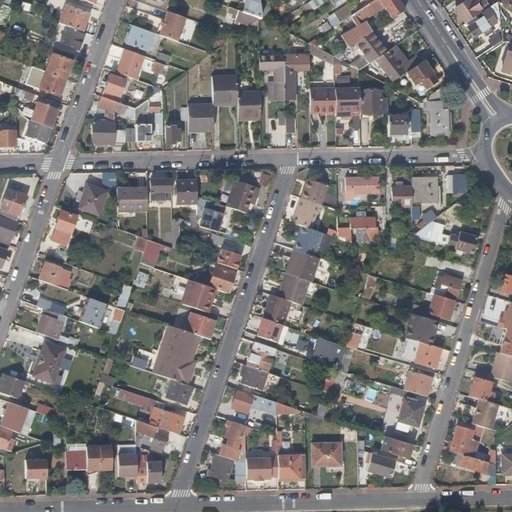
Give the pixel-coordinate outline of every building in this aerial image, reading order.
[(258,0),(245,0),(241,11),(261,18),(259,1),(258,0)] [(269,0),(261,0),(259,1),(261,18),(272,11),(269,0)] [(296,0),(289,0),(275,6),(278,14),(299,5),(296,0)] [(378,0),(374,0),(368,4),(375,14),(384,8),(378,0)] [(396,0),(378,0),(384,8),(391,19),(404,11),(396,0)] [(474,0),(473,1),(471,0),(467,0),(456,8),(466,23),(467,23),(473,19),(483,13),(486,10),(480,3),(477,0),(474,0)] [(487,0),(484,0),(480,3),(486,10),(492,6),(487,0)] [(483,13),(485,16),(476,22),(473,19),(467,23),(469,26),(469,27),(476,38),(485,32),(488,36),(495,31),(491,27),(499,22),(497,19),(501,17),(499,2),(492,6),(486,10),(483,13)] [(27,12),(29,5),(20,3),(18,10),(27,12)] [(368,4),(355,13),(361,22),(375,14),(368,4)] [(333,13),(334,15),(326,20),(331,28),(352,15),(346,5),(333,13)] [(89,14),(65,6),(58,23),(66,26),(82,31),(89,14)] [(227,13),(236,16),(235,21),(250,26),(258,20),(261,18),(241,11),(229,7),(227,13)] [(1,10),(0,12),(0,17),(8,22),(11,16),(5,14),(5,12),(1,10)] [(185,18),(168,12),(159,35),(160,36),(176,41),(185,18)] [(371,32),(365,21),(341,36),(348,47),(371,32)] [(325,22),(317,27),(321,33),(329,29),(325,22)] [(232,29),(222,25),(220,30),(230,34),(232,29)] [(82,31),(66,26),(60,43),(77,49),(84,32),(82,31)] [(132,26),(126,43),(149,51),(149,50),(154,52),(160,36),(159,35),(132,26)] [(294,36),(283,30),(284,39),(293,41),(294,36)] [(503,32),(493,38),(498,45),(504,41),(503,32)] [(368,38),(357,47),(365,58),(352,66),(359,70),(375,59),(382,55),(368,38)] [(316,39),(308,44),(320,50),(326,46),(316,39)] [(511,43),(503,71),(511,74),(511,43)] [(308,44),(309,52),(334,65),(334,63),(334,57),(320,50),(308,44)] [(143,56),(126,50),(117,73),(135,80),(143,56)] [(382,55),(375,59),(391,81),(406,72),(410,69),(405,63),(401,66),(389,50),(382,55)] [(174,58),(158,52),(155,60),(171,66),(174,58)] [(72,61),(51,54),(45,71),(66,78),(72,61)] [(284,55),(284,69),(284,99),(295,99),(295,70),(309,70),(309,55),(284,55)] [(270,57),(259,57),(259,71),(271,70),(270,57)] [(425,60),(410,69),(406,72),(415,86),(421,82),(426,89),(439,81),(435,76),(429,81),(427,78),(433,73),(425,60)] [(164,65),(155,62),(152,72),(160,75),(161,74),(164,65)] [(274,82),(268,82),(268,100),(284,99),(284,69),(274,70),(274,82)] [(30,73),(26,84),(59,96),(66,78),(45,71),(43,78),(30,73)] [(125,80),(110,74),(102,96),(117,102),(125,80)] [(237,75),(212,76),(212,106),(237,105),(237,92),(237,75)] [(34,94),(15,87),(16,96),(31,101),(34,94)] [(334,88),(309,88),(310,113),(335,113),(335,111),(334,89),(334,88)] [(424,111),(429,111),(430,136),(449,136),(449,132),(449,114),(448,109),(443,109),(442,101),(441,101),(441,88),(420,102),(420,105),(423,106),(424,111)] [(162,99),(162,89),(148,99),(148,102),(160,101),(162,99)] [(359,89),(334,89),(335,111),(351,111),(351,112),(360,113),(359,91),(359,89)] [(381,91),(359,91),(360,113),(387,113),(387,98),(381,98),(381,91)] [(259,92),(237,92),(237,105),(238,121),(260,120),(259,92)] [(101,96),(97,107),(108,110),(108,112),(108,116),(107,119),(114,120),(114,113),(115,112),(116,112),(135,119),(135,109),(117,102),(102,96),(101,96)] [(148,99),(135,109),(135,119),(135,120),(149,120),(149,112),(148,102),(148,99)] [(160,101),(148,102),(149,112),(160,112),(160,101)] [(57,110),(37,102),(30,120),(51,127),(57,110)] [(187,107),(187,108),(188,121),(188,131),(213,131),(212,106),(187,107)] [(405,116),(387,116),(388,134),(405,134),(405,116)] [(285,118),(285,120),(285,133),(296,133),(295,118),(285,118)] [(51,127),(30,120),(25,135),(45,143),(51,127)] [(94,122),(93,122),(92,141),(95,143),(101,143),(107,143),(113,144),(114,130),(114,122),(106,122),(100,122),(94,122)] [(135,125),(135,128),(135,141),(150,141),(150,125),(135,125)] [(175,125),(165,125),(165,143),(175,143),(175,141),(180,141),(179,129),(175,129),(175,125)] [(125,128),(125,131),(125,142),(135,142),(135,141),(135,128),(125,128)] [(15,130),(0,130),(0,145),(16,146),(15,130)] [(125,131),(114,130),(113,144),(125,144),(125,142),(125,131)] [(260,172),(257,183),(263,185),(266,174),(260,172)] [(462,175),(453,175),(453,191),(462,190),(462,175)] [(378,177),(345,177),(345,200),(366,200),(366,194),(379,194),(378,177)] [(411,178),(411,186),(411,202),(437,202),(437,205),(440,205),(440,193),(437,193),(436,186),(436,178),(411,178)] [(171,179),(149,179),(149,201),(165,200),(165,193),(171,193),(171,179)] [(327,186),(306,179),(300,197),(319,204),(321,205),(327,186)] [(196,180),(175,181),(176,204),(197,204),(197,196),(196,180)] [(259,189),(235,180),(226,206),(246,213),(248,207),(250,202),(254,204),(259,189)] [(107,191),(87,183),(78,208),(98,216),(107,191)] [(397,186),(390,186),(391,207),(411,207),(411,202),(411,186),(403,186),(397,186)] [(146,187),(116,188),(117,212),(147,212),(146,187)] [(26,195),(7,189),(0,208),(1,209),(0,213),(0,215),(16,221),(18,216),(19,216),(26,195)] [(197,204),(197,213),(197,228),(212,233),(216,234),(224,206),(197,196),(197,204)] [(319,204),(300,197),(291,222),(301,226),(311,229),(319,204)] [(76,216),(61,211),(50,240),(65,245),(76,216)] [(0,236),(11,240),(18,222),(16,221),(0,215),(0,236)] [(375,216),(349,217),(349,229),(356,229),(356,239),(355,244),(370,249),(370,235),(374,235),(375,226),(375,216)] [(437,217),(432,221),(443,225),(445,219),(437,217)] [(443,225),(432,221),(412,236),(447,247),(472,255),(477,237),(460,232),(458,237),(450,234),(449,236),(440,234),(443,225)] [(386,224),(386,228),(387,246),(387,250),(396,250),(395,224),(386,224)] [(311,229),(301,226),(293,249),(314,256),(316,249),(327,253),(333,236),(311,229)] [(216,234),(212,233),(209,243),(221,247),(222,245),(225,237),(216,234)] [(347,233),(345,233),(345,240),(355,244),(356,239),(351,238),(352,235),(347,234),(347,233)] [(0,236),(0,242),(9,245),(11,240),(0,236)] [(147,239),(139,237),(135,249),(140,251),(143,252),(147,240),(147,239)] [(153,242),(147,240),(143,252),(143,254),(147,255),(148,252),(149,252),(153,242)] [(387,246),(379,246),(379,252),(387,255),(387,250),(387,246)] [(229,252),(221,249),(217,262),(237,269),(241,256),(236,254),(229,252)] [(314,256),(293,249),(285,273),(309,281),(312,282),(319,258),(314,256)] [(377,251),(375,251),(368,275),(374,276),(381,254),(377,252),(377,251)] [(72,272),(44,262),(38,279),(67,290),(71,280),(69,279),(72,272)] [(235,273),(216,267),(210,286),(228,292),(235,273)] [(309,281),(285,273),(277,297),(299,304),(301,305),(309,281)] [(145,276),(136,274),(133,285),(142,288),(145,276)] [(511,275),(505,274),(499,291),(510,294),(511,289),(511,275)] [(374,276),(368,275),(361,298),(369,301),(375,277),(374,276)] [(439,290),(441,284),(448,286),(446,292),(446,295),(455,298),(461,280),(444,275),(443,277),(437,275),(433,288),(439,290)] [(214,289),(191,281),(182,304),(206,312),(214,289)] [(132,287),(124,284),(121,292),(129,295),(132,287)] [(129,295),(121,292),(119,299),(127,302),(127,301),(129,295)] [(424,299),(431,301),(427,314),(449,320),(454,301),(426,292),(424,299)] [(270,294),(266,307),(262,318),(287,326),(290,318),(297,320),(300,311),(297,310),(299,304),(277,297),(270,294)] [(484,307),(495,311),(498,299),(487,296),(484,307)] [(53,302),(40,297),(37,306),(44,308),(50,310),(53,302)] [(87,297),(83,308),(81,313),(79,321),(99,328),(107,304),(87,297)] [(127,302),(119,299),(116,307),(117,308),(124,310),(125,309),(127,302)] [(127,301),(127,302),(125,309),(131,312),(133,304),(127,301)] [(421,306),(406,301),(403,311),(410,313),(418,315),(421,306)] [(504,318),(498,317),(495,326),(507,329),(511,330),(511,302),(508,301),(504,318)] [(44,308),(42,313),(64,322),(66,316),(50,310),(44,308)] [(124,310),(117,308),(109,331),(116,334),(124,310)] [(64,322),(42,313),(36,332),(77,347),(79,340),(70,336),(69,338),(60,334),(64,322)] [(215,321),(190,313),(184,331),(199,336),(210,339),(215,321)] [(418,315),(410,313),(403,337),(420,342),(440,348),(444,338),(434,334),(437,321),(418,315)] [(287,326),(262,318),(256,335),(276,342),(279,334),(284,336),(287,326)] [(364,326),(353,322),(350,332),(359,335),(361,336),(364,326)] [(184,331),(169,325),(159,355),(153,373),(172,379),(183,383),(191,360),(199,336),(184,331)] [(511,330),(507,329),(500,354),(511,356),(511,330)] [(359,335),(350,332),(348,340),(357,343),(359,335)] [(336,343),(319,337),(313,355),(328,360),(326,365),(334,368),(339,370),(341,362),(330,358),(336,343)] [(65,349),(45,342),(32,375),(52,383),(65,349)] [(275,349),(254,342),(246,365),(267,372),(275,349)] [(440,348),(420,342),(415,362),(435,368),(440,348)] [(353,349),(346,347),(341,362),(339,370),(347,372),(353,349)] [(143,359),(133,356),(129,365),(153,373),(159,355),(146,351),(143,359)] [(497,353),(496,357),(511,361),(511,356),(500,354),(497,353)] [(511,376),(511,361),(496,357),(490,377),(510,382),(511,376)] [(114,360),(107,358),(99,381),(104,383),(113,386),(115,378),(108,375),(114,360)] [(194,362),(191,360),(183,383),(187,384),(194,362)] [(246,365),(242,377),(240,383),(262,390),(268,372),(267,372),(246,365)] [(330,380),(325,378),(321,390),(331,393),(334,384),(339,370),(334,368),(330,380)] [(432,377),(408,370),(402,389),(427,396),(432,377)] [(24,381),(4,374),(0,386),(0,392),(18,398),(24,381)] [(491,382),(473,377),(468,395),(479,398),(486,400),(491,382)] [(183,383),(172,379),(165,397),(186,404),(192,386),(187,384),(183,383)] [(354,381),(346,379),(342,391),(350,393),(354,381)] [(104,383),(99,381),(95,393),(99,394),(104,383)] [(341,386),(334,384),(331,393),(338,396),(341,386)] [(120,389),(118,397),(136,402),(147,405),(149,398),(120,389)] [(253,395),(237,390),(232,407),(247,412),(249,404),(251,399),(253,395)] [(157,401),(149,398),(147,405),(146,406),(154,409),(157,401)] [(424,405),(403,398),(399,414),(419,420),(424,405)] [(479,398),(476,408),(477,408),(475,415),(474,415),(472,423),(490,429),(498,404),(486,400),(479,398)] [(276,401),(266,399),(265,403),(264,406),(272,409),(271,412),(276,413),(276,401)] [(284,404),(276,401),(276,413),(276,414),(284,414),(284,404)] [(38,403),(36,411),(60,419),(59,410),(38,403)] [(327,406),(319,403),(315,414),(323,417),(327,406)] [(252,417),(237,412),(234,422),(244,425),(260,430),(263,421),(264,422),(267,413),(255,409),(252,417)] [(164,410),(163,413),(160,423),(150,420),(149,424),(169,431),(179,434),(185,417),(164,410)] [(163,413),(153,410),(150,420),(160,423),(163,413)] [(323,418),(304,411),(304,417),(322,423),(324,418),(323,418)] [(399,414),(397,420),(398,421),(395,429),(406,432),(408,424),(417,426),(419,420),(399,414)] [(67,419),(60,419),(60,436),(68,436),(67,419)] [(135,419),(135,431),(154,437),(150,448),(162,452),(169,431),(149,424),(135,419)] [(457,426),(456,426),(449,450),(455,452),(473,458),(477,445),(478,442),(470,439),(473,431),(472,431),(475,425),(459,420),(457,426)] [(234,422),(233,421),(228,437),(225,445),(237,448),(237,447),(245,451),(244,425),(234,422)] [(12,431),(0,427),(0,447),(5,449),(12,431)] [(187,439),(177,436),(175,441),(185,445),(187,439)] [(412,444),(384,436),(380,449),(392,452),(391,455),(400,457),(401,455),(408,457),(412,444)] [(341,442),(310,442),(311,466),(341,466),(341,442)] [(225,445),(222,443),(218,454),(234,459),(237,460),(245,462),(245,458),(245,451),(237,447),(237,448),(225,445)] [(67,450),(65,450),(66,468),(86,467),(86,446),(85,444),(67,444),(67,450)] [(277,444),(277,456),(277,476),(277,478),(304,478),(304,444),(277,444)] [(111,445),(86,446),(86,467),(86,469),(98,468),(111,468),(111,445)] [(496,452),(477,445),(473,458),(488,462),(496,465),(496,452)] [(473,458),(455,452),(452,463),(485,473),(488,462),(473,458)] [(218,454),(216,453),(209,475),(227,481),(234,459),(218,454)] [(394,460),(371,453),(365,470),(386,477),(389,477),(394,460)] [(136,454),(117,454),(118,475),(128,475),(128,478),(136,478),(136,468),(136,458),(136,454)] [(511,454),(502,454),(502,475),(511,475),(511,454)] [(245,458),(245,462),(246,478),(253,478),(253,479),(262,479),(262,477),(270,477),(270,476),(277,476),(277,456),(269,456),(269,457),(245,458)] [(45,478),(45,457),(19,458),(19,479),(45,478)] [(143,458),(136,458),(136,468),(146,467),(146,464),(143,463),(143,458)] [(245,462),(237,460),(235,479),(245,480),(245,462)] [(146,467),(136,468),(136,478),(137,482),(147,482),(147,483),(161,482),(160,461),(146,461),(146,464),(146,467)] [(496,465),(488,462),(485,473),(491,475),(496,476),(496,465)] [(496,476),(491,475),(488,485),(496,485),(496,476)]
